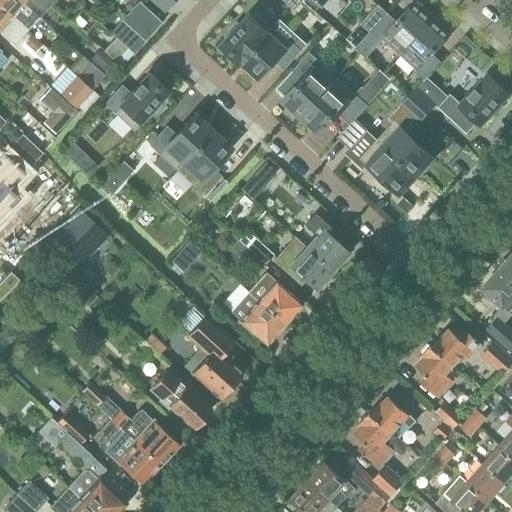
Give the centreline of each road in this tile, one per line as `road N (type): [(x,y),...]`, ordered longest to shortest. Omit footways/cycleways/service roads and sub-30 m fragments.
road 1 (residential): [(209,0),(183,35),(189,52),(420,261)]
road 2 (residential): [(194,511),(420,261)]
road 3 (residential): [(420,261),(511,161)]
